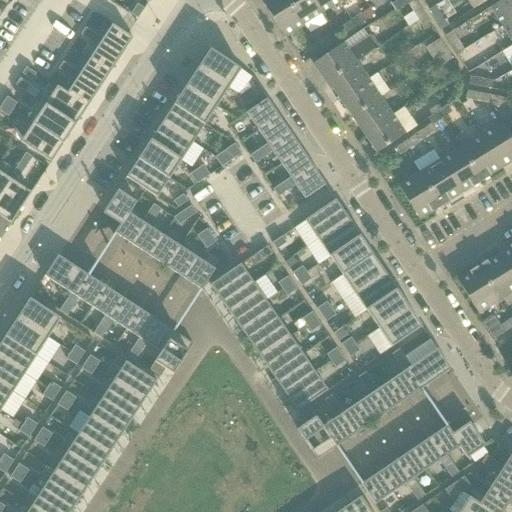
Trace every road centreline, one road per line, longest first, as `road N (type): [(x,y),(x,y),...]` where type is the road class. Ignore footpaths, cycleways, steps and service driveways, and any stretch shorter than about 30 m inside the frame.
road 1 (residential): [(0,287),(158,44),(196,0)]
road 2 (residential): [(417,277),(224,0)]
road 3 (residential): [(511,403),(417,277)]
